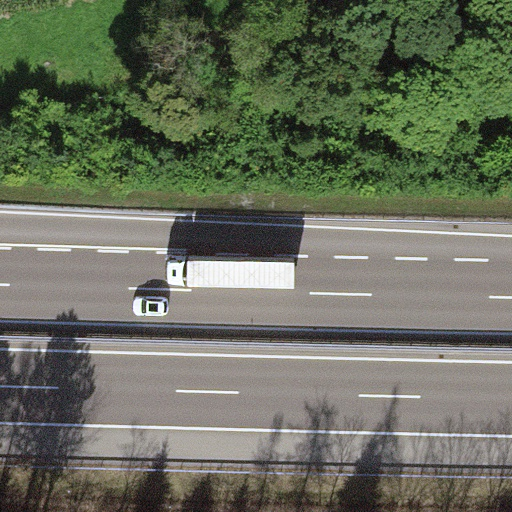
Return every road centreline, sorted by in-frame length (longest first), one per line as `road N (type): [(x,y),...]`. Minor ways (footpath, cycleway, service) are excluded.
road 1 (motorway): [(0,385),(511,399)]
road 2 (motorway): [(511,298),(0,285)]
